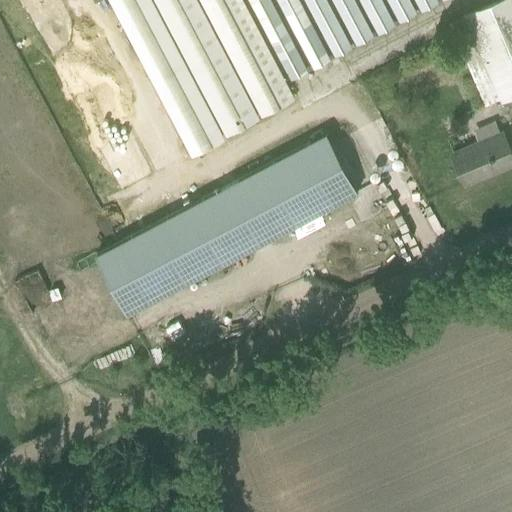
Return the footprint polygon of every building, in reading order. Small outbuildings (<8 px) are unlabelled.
[(44,0),(1,0),(106,199),(140,181),(44,0)] [(94,0),(51,0),(145,178),(179,160),(94,0)] [(151,0),(108,0),(190,154),(191,157),(225,139),(224,136),(151,0)] [(196,0),(156,0),(195,72),(226,136),(258,119),(196,0)] [(243,0),(200,0),(261,117),(295,99),(243,0)] [(271,0),(248,0),(291,80),(309,71),(271,0)] [(298,0),(276,0),(313,69),(330,60),(298,0)] [(327,0),(304,0),(335,57),(353,48),(327,0)] [(353,0),(331,0),(356,47),(373,38),(353,0)] [(381,0),(359,0),(378,35),(395,26),(381,0)] [(409,0),(386,0),(399,23),(417,14),(409,0)] [(435,0),(414,0),(421,13),(438,4),(435,0)] [(473,77),(485,106),(501,99),(511,94),(511,0),(502,0),(465,16),(468,22),(458,27),(478,75),(473,77)] [(463,57),(459,59),(463,69),(468,67),(463,57)] [(453,153),(465,183),(511,163),(511,153),(503,132),(453,153)] [(341,200),(309,141),(97,253),(128,312),(341,200)] [(360,231),(360,269),(391,269),(391,231),(360,231)] [(36,270),(17,278),(29,310),(48,302),(36,270)]
